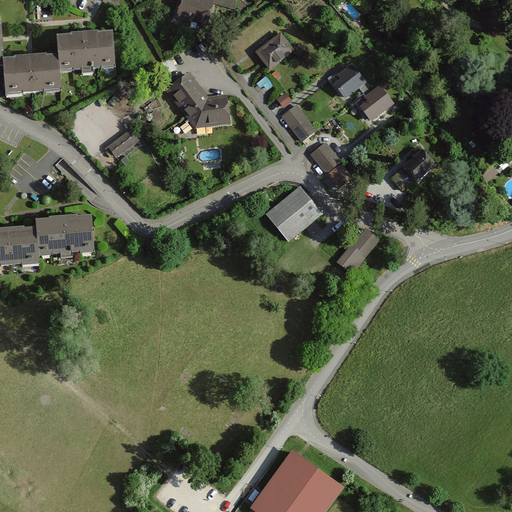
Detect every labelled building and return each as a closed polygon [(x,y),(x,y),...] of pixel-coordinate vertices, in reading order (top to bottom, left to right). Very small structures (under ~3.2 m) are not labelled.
[(215,0),(182,0),(178,20),(210,27),(215,0)] [(238,0),(219,0),(218,7),(236,11),(238,0)] [(115,68),(113,30),(57,33),(58,55),(58,71),(115,68)] [(282,32),(255,51),(269,70),(295,51),(282,32)] [(58,55),(1,58),(2,69),(3,94),(59,91),(58,71),(58,55)] [(352,62),(330,79),(345,99),(367,83),(352,62)] [(232,126),(227,95),(208,97),(188,72),(166,91),(194,129),(232,126)] [(380,84),(357,102),(371,121),(394,103),(380,84)] [(288,94),(279,99),(284,107),(293,102),(288,94)] [(297,106),(283,118),(303,143),(318,132),(297,106)] [(130,129),(108,147),(117,159),(139,141),(130,129)] [(327,142),(309,156),(326,176),(343,161),(327,142)] [(440,166),(422,148),(391,179),(405,192),(415,182),(420,186),(440,166)] [(300,187),(266,215),(289,243),(325,215),(300,187)] [(94,252),(92,216),(36,219),(36,227),(37,256),(60,255),(60,259),(71,259),(71,253),(94,252)] [(37,256),(36,227),(0,228),(0,269),(3,269),(3,264),(21,263),(21,267),(38,267),(37,256)] [(383,243),(366,229),(353,247),(368,259),(383,243)] [(350,245),(338,262),(354,276),(368,259),(353,247),(350,245)] [(328,511),(345,488),(291,451),(251,509),(255,511),(328,511)]
